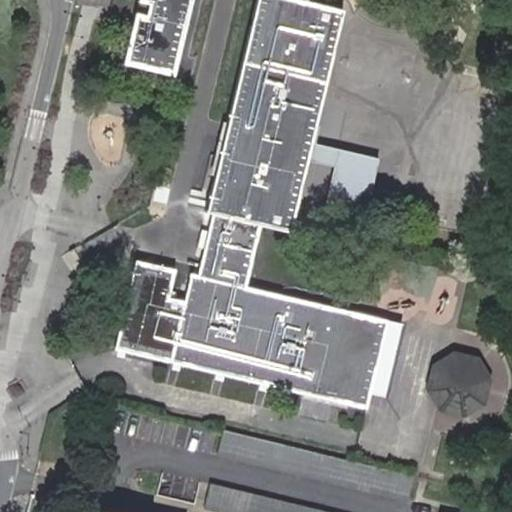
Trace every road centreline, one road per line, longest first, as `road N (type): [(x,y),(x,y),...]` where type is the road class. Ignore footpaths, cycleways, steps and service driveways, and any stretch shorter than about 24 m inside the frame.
road 1 (residential): [(78,0),(0,362)]
road 2 (unknown): [(17,463),(163,511)]
